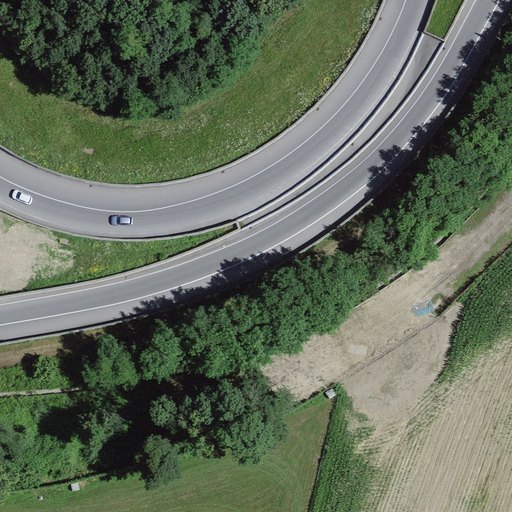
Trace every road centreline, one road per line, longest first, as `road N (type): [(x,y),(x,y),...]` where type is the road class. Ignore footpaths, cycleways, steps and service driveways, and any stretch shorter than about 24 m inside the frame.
road 1 (motorway): [(0,315),(162,282),(309,214),(404,134),(487,0)]
road 2 (motorway): [(417,0),(391,60),(337,129),(288,170),(232,201),(175,218),(114,223),(57,214),(0,191)]
